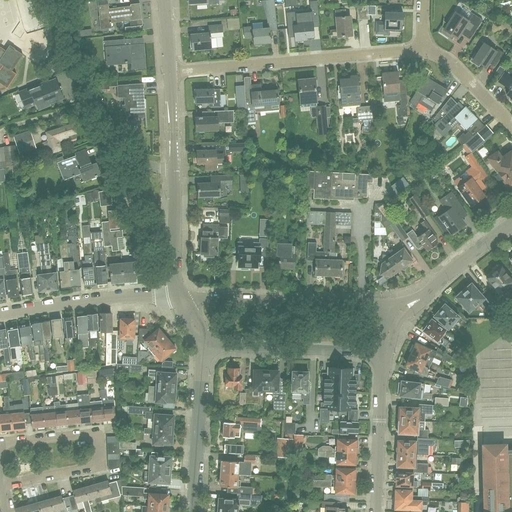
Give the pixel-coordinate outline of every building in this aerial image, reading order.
[(107,0),(99,0),(97,0),(98,6),(99,6),(100,16),(99,16),(101,30),(111,28),(111,24),(130,21),(131,21),(132,27),(125,28),(126,34),(142,32),(141,26),(142,26),(141,20),(142,20),(139,4),(130,5),(130,6),(108,9),(108,5),(107,0)] [(244,28),(243,28),(244,38),(252,37),(252,39),(253,39),(254,45),(271,43),(270,31),(277,31),(276,19),(275,1),(265,2),(268,14),(268,20),(269,28),(268,28),(263,29),(252,30),(252,27),(252,28),(244,28)] [(294,24),(287,24),(288,38),(295,37),(296,41),(307,40),(307,38),(314,38),(313,27),(312,18),(312,15),(318,14),(317,1),(309,1),(310,11),(310,12),(293,14),(294,24)] [(357,6),(358,20),(369,20),(368,6),(357,6)] [(338,37),(352,36),(350,17),(344,17),(344,10),(336,11),(336,18),(338,37)] [(376,22),(376,34),(389,35),(389,32),(403,32),(403,13),(397,13),(397,11),(391,11),(391,13),(385,13),(385,22),(376,22)] [(444,18),(443,18),(442,26),(439,32),(452,40),(454,37),(457,39),(461,34),(470,40),(483,20),(473,14),(468,21),(456,12),(448,24),(444,21),(444,18)] [(229,31),(239,30),(238,18),(228,19),(229,31)] [(210,34),(191,35),(193,50),(212,49),(217,48),(216,38),(218,38),(223,37),(222,25),(209,26),(210,34)] [(124,45),(123,39),(105,41),(105,47),(106,54),(110,54),(110,57),(116,57),(117,63),(125,62),(125,63),(128,63),(127,62),(131,62),(131,70),(145,68),(144,44),(124,45)] [(496,51),(484,43),(477,54),(475,53),(470,61),(479,67),(480,65),(485,68),(489,63),(494,67),(504,53),(497,49),(496,51)] [(5,51),(2,49),(0,47),(0,83),(7,88),(16,74),(12,71),(23,55),(9,46),(5,51)] [(511,70),(508,68),(499,82),(511,90),(507,95),(511,98),(511,101),(511,70)] [(384,73),(382,73),(384,102),(400,100),(401,105),(401,107),(397,108),(398,118),(408,117),(408,115),(407,111),(410,111),(409,108),(408,107),(407,103),(407,95),(406,93),(400,94),(399,81),(398,72),(388,73),(389,74),(384,74),(384,73)] [(341,91),(338,91),(339,99),(341,99),(342,107),(359,105),(357,76),(350,77),(350,79),(340,80),(341,91)] [(426,77),(412,99),(409,102),(410,107),(415,109),(419,103),(431,111),(436,103),(438,104),(447,90),(426,77)] [(49,106),(49,105),(63,99),(55,79),(41,85),(40,84),(19,93),(25,108),(36,104),(38,110),(49,106)] [(300,104),(316,102),(314,80),(298,81),(300,104)] [(137,115),(145,115),(144,84),(129,85),(117,85),(118,98),(124,98),(125,105),(122,105),(126,116),(137,115)] [(244,92),(244,95),(245,106),(247,123),(256,123),(255,113),(255,105),(264,105),(265,112),(280,111),(279,103),(278,91),(262,92),(260,85),(251,85),(251,91),(244,92)] [(213,107),(220,107),(219,89),(194,90),(195,104),(213,103),(213,107)] [(477,119),(465,107),(464,108),(458,102),(457,104),(451,97),(433,120),(435,122),(438,119),(439,121),(434,126),(443,135),(449,130),(448,129),(449,125),(455,119),(466,130),(467,129),(474,136),(477,133),(484,127),(477,119)] [(371,106),(357,108),(357,118),(358,118),(358,123),(364,123),(364,127),(371,128),(371,122),(373,122),(372,115),(372,106),(371,106)] [(325,107),(316,108),(317,118),(318,128),(319,128),(326,128),(326,118),(330,118),(329,110),(325,110),(325,108),(325,107)] [(214,117),(202,118),(201,118),(201,117),(198,117),(198,118),(196,118),(196,131),(218,130),(217,124),(233,123),(232,111),(214,111),(214,117)] [(68,140),(75,138),(74,133),(75,133),(72,124),(46,132),(48,140),(42,142),(46,153),(52,151),(52,152),(61,149),(58,141),(67,138),(68,140)] [(19,154),(37,149),(30,131),(13,136),(19,154)] [(477,133),(474,136),(465,144),(472,152),(484,141),(477,133)] [(347,136),(348,144),(358,143),(357,135),(347,136)] [(220,170),(220,163),(225,163),(224,144),(215,144),(215,150),(197,151),(197,156),(195,158),(195,163),(197,163),(197,164),(205,164),(205,170),(220,170)] [(244,144),(230,145),(230,152),(233,152),(244,152),(246,152),(246,144),(244,144)] [(15,145),(4,147),(4,149),(5,159),(6,162),(13,161),(17,160),(17,158),(16,147),(15,145)] [(56,158),(58,163),(57,163),(63,181),(80,174),(83,182),(102,176),(97,162),(91,164),(86,149),(75,154),(76,156),(64,160),(62,156),(56,158)] [(511,154),(511,153),(501,159),(497,153),(488,159),(497,173),(496,174),(502,182),(503,181),(508,189),(511,186),(511,154)] [(479,178),(481,181),(488,176),(480,164),(471,154),(468,156),(476,167),(473,169),(479,178)] [(461,186),(458,188),(461,193),(471,206),(477,201),(483,197),(481,194),(480,192),(473,183),(479,178),(473,169),(460,179),(464,184),(461,186)] [(373,175),(336,173),(315,172),(313,199),(354,201),(354,197),(367,198),(367,183),(372,183),(373,175)] [(211,184),(198,184),(198,197),(220,196),(220,199),(227,197),(227,189),(226,189),(226,184),(231,184),(231,176),(219,176),(211,177),(211,184)] [(101,207),(107,207),(106,191),(99,192),(99,199),(101,207)] [(93,193),(86,193),(87,204),(95,203),(95,199),(94,193),(93,193)] [(444,233),(449,230),(451,234),(465,224),(455,211),(461,208),(450,193),(440,201),(447,211),(440,216),(438,214),(433,218),(444,233)] [(490,194),(485,198),(488,202),(494,198),(490,194)] [(415,195),(409,199),(423,219),(429,215),(415,195)] [(110,222),(109,222),(110,230),(111,230),(122,229),(121,211),(109,212),(110,222)] [(306,224),(324,225),(325,212),(307,212),(306,224)] [(329,253),(334,253),(335,225),(351,226),(351,213),(325,212),(324,225),(323,247),(329,247),(329,253)] [(391,213),(384,218),(390,226),(391,227),(397,222),(391,213)] [(407,235),(409,237),(418,249),(423,245),(427,251),(438,243),(435,239),(437,237),(425,220),(420,223),(424,229),(422,230),(424,233),(418,237),(412,230),(407,235)] [(109,222),(102,223),(102,231),(102,232),(103,242),(104,247),(111,247),(110,232),(110,230),(109,222)] [(401,228),(397,222),(391,227),(401,242),(408,237),(401,228)] [(89,225),(82,226),(83,238),(90,237),(89,225)] [(218,228),(218,225),(203,225),(202,238),(201,237),(200,255),(202,255),(204,257),(213,258),(214,255),(217,255),(218,239),(228,239),(228,228),(218,228)] [(122,231),(110,232),(111,247),(112,251),(112,252),(116,251),(118,251),(117,238),(122,238),(122,231)] [(60,241),(59,241),(61,260),(63,260),(64,271),(59,272),(61,289),(71,288),(70,272),(69,259),(67,244),(66,235),(61,236),(59,236),(60,241)] [(238,248),(237,256),(239,256),(239,267),(241,267),(241,270),(248,270),(248,267),(257,267),(257,261),(259,261),(260,252),(266,253),(266,239),(260,239),(260,245),(240,245),(240,248),(238,248)] [(95,267),(96,272),(97,285),(107,284),(106,272),(104,251),(103,242),(93,243),(94,262),(98,262),(98,266),(95,267)] [(48,243),(44,244),(49,291),(58,290),(56,273),(51,273),(48,243)] [(83,268),(84,286),(94,285),(90,243),(83,244),(84,256),(87,255),(88,267),(83,268)] [(297,247),(292,247),(292,244),(277,243),(276,246),(277,246),(277,256),(278,256),(278,268),(294,269),(294,259),(297,259),(297,247)] [(314,275),(328,276),(329,258),(329,253),(329,247),(323,247),(323,252),(316,252),(317,243),(308,243),(307,261),(315,262),(314,272),(314,275)] [(49,291),(44,244),(35,245),(36,252),(38,252),(41,274),(36,275),(39,292),(49,291)] [(69,259),(70,272),(71,288),(81,287),(79,270),(74,270),(71,244),(67,244),(69,259)] [(391,256),(401,270),(402,269),(403,270),(408,267),(407,265),(413,261),(403,248),(395,253),(393,249),(390,251),(390,255),(391,256)] [(5,272),(6,279),(8,297),(19,296),(16,272),(16,270),(11,270),(9,253),(2,253),(3,257),(5,272)] [(17,254),(19,272),(22,295),(33,294),(30,273),(27,253),(17,254)] [(329,258),(328,276),(341,277),(341,272),(342,261),(336,261),(336,258),(336,253),(334,253),(329,253),(329,258)] [(396,272),(401,270),(391,256),(387,259),(385,255),(383,255),(380,272),(379,275),(384,276),(386,279),(396,272)] [(228,273),(223,257),(211,261),(216,277),(228,273)] [(122,264),(124,282),(136,281),(135,272),(134,262),(122,264)] [(124,282),(122,264),(110,265),(110,272),(111,283),(124,282)] [(511,284),(511,277),(511,275),(509,276),(502,267),(501,268),(498,267),(494,270),(495,272),(487,278),(500,296),(501,295),(504,299),(511,294),(507,289),(505,290),(505,289),(511,284)] [(469,311),(482,300),(483,299),(471,285),(469,283),(463,288),(465,290),(457,297),(464,305),(463,308),(465,310),(467,310),(469,311)] [(495,302),(505,315),(506,315),(511,312),(500,298),(495,302)] [(456,320),(460,324),(464,327),(467,327),(466,319),(458,311),(455,314),(445,306),(444,306),(439,311),(437,310),(434,314),(435,316),(434,317),(448,329),(456,320)] [(88,339),(89,347),(94,347),(94,342),(99,338),(97,314),(96,315),(96,313),(93,314),(93,315),(87,316),(88,339)] [(117,364),(117,349),(117,340),(117,332),(113,332),(113,333),(112,333),(111,314),(100,314),(101,333),(106,333),(106,366),(117,364)] [(88,339),(87,316),(77,317),(78,334),(79,340),(88,339)] [(67,366),(68,371),(74,371),(79,371),(78,359),(71,360),(69,338),(75,338),(73,317),(63,319),(65,339),(67,360),(67,366)] [(134,338),(133,338),(134,322),(135,322),(135,320),(134,319),(133,318),(130,318),(129,320),(121,320),(121,340),(117,340),(117,349),(124,349),(124,340),(134,340),(134,338)] [(61,319),(51,320),(53,339),(60,338),(60,343),(63,343),(63,338),(61,319)] [(445,347),(448,342),(440,336),(445,330),(431,320),(430,321),(429,320),(425,325),(427,326),(423,331),(428,334),(427,335),(432,339),(432,338),(445,347)] [(49,361),(47,340),(51,339),(49,321),(40,322),(45,362),(49,361)] [(34,342),(39,341),(41,362),(45,362),(40,322),(32,324),(34,342)] [(30,360),(31,360),(32,366),(36,365),(35,360),(33,344),(30,324),(19,326),(22,345),(29,344),(29,346),(28,346),(30,360)] [(18,364),(22,363),(17,327),(8,329),(12,360),(17,359),(18,364)] [(149,354),(151,352),(167,339),(162,334),(163,332),(158,328),(154,331),(155,332),(151,336),(150,335),(147,337),(147,330),(139,329),(138,341),(145,341),(149,347),(148,348),(150,350),(147,352),(149,354)] [(11,365),(8,348),(6,329),(0,330),(0,349),(3,349),(5,366),(11,365)] [(171,344),(167,339),(151,352),(149,354),(144,358),(148,363),(153,359),(151,357),(153,355),(154,356),(156,354),(162,361),(168,356),(167,355),(171,351),(173,352),(176,350),(173,343),(171,344)] [(413,345),(409,354),(425,361),(431,364),(434,358),(441,361),(441,359),(450,363),(452,358),(451,358),(447,355),(438,349),(436,351),(424,346),(424,347),(416,344),(415,346),(413,345)] [(451,358),(452,358),(463,365),(467,360),(455,352),(451,358)] [(431,364),(425,361),(409,354),(405,363),(407,364),(407,365),(414,368),(413,370),(425,375),(430,377),(434,377),(435,373),(428,370),(431,364)] [(241,386),(241,377),(239,377),(239,369),(228,368),(228,376),(226,376),(225,385),(234,386),(234,390),(240,390),(240,386),(241,386)] [(348,422),(340,422),(339,431),(332,431),(332,435),(348,435),(348,433),(358,433),(358,422),(356,422),(357,405),(355,405),(356,381),(358,381),(358,377),(353,377),(353,369),(327,368),(327,376),(323,376),(322,380),(324,380),(323,404),(321,404),(321,422),(329,422),(329,411),(348,411),(348,422)] [(246,390),(246,404),(258,404),(259,390),(266,391),(266,370),(260,369),(259,371),(254,371),(254,390),(252,390),(246,390)] [(156,387),(175,388),(176,374),(161,373),(161,371),(149,370),(148,376),(154,377),(154,380),(157,380),(156,387)] [(266,370),(266,391),(272,391),(272,397),(274,397),(274,409),(284,410),(285,394),(279,394),(279,391),(278,391),(278,379),(278,372),(273,372),(273,370),(266,370)] [(292,372),(291,393),(292,394),(301,395),(300,399),(303,399),(303,405),(309,405),(310,392),(308,392),(308,393),(308,372),(300,372),(299,371),(296,371),(295,372),(292,372)] [(86,373),(77,374),(78,381),(87,380),(86,373)] [(439,377),(435,385),(447,388),(451,381),(439,377)] [(400,396),(422,398),(431,399),(431,394),(424,393),(424,384),(421,384),(421,382),(406,381),(405,382),(401,382),(401,383),(398,383),(397,394),(400,394),(400,396)] [(101,391),(102,402),(103,421),(116,420),(114,406),(114,401),(107,401),(106,390),(105,390),(104,382),(100,383),(101,391)] [(175,395),(175,388),(156,387),(149,387),(148,402),(164,403),(164,406),(173,407),(173,402),(174,402),(174,401),(176,400),(176,396),(175,395)] [(78,404),(80,423),(91,422),(90,403),(84,404),(83,395),(77,395),(78,404)] [(4,407),(5,415),(0,415),(0,431),(12,430),(9,400),(9,398),(5,398),(6,407),(4,407)] [(435,398),(434,406),(448,407),(448,399),(435,398)] [(9,400),(12,430),(25,429),(24,413),(17,414),(16,399),(9,400)] [(54,403),(54,406),(56,426),(67,425),(66,405),(60,406),(60,402),(54,403)] [(90,403),(91,422),(103,421),(102,402),(90,403)] [(67,425),(80,423),(78,404),(71,405),(66,405),(67,425)] [(399,420),(399,421),(424,422),(424,413),(433,413),(433,405),(419,404),(419,408),(400,408),(399,414),(398,415),(398,418),(399,420)] [(42,407),(44,427),(56,426),(54,406),(42,407)] [(31,415),(32,428),(44,427),(42,407),(31,409),(31,415)] [(128,412),(128,413),(146,414),(145,418),(148,418),(151,419),(151,421),(154,421),(154,429),(173,431),(174,416),(159,415),(160,413),(153,413),(153,408),(128,407),(128,412)] [(224,422),(223,437),(234,438),(234,437),(240,437),(240,432),(260,433),(261,419),(235,417),(234,423),(224,422)] [(428,430),(424,430),(424,422),(399,421),(399,422),(397,423),(397,427),(399,428),(398,434),(417,434),(417,438),(421,439),(428,439),(428,430)] [(293,435),(294,435),(294,431),(294,424),(285,424),(285,430),(284,435),(293,435)] [(144,429),(144,433),(151,434),(153,433),(153,444),(162,445),(162,446),(163,446),(170,446),(170,444),(172,444),(172,443),(173,442),(174,438),(172,437),(172,436),(173,431),(154,429),(148,429),(144,429)] [(292,459),(293,435),(284,435),(283,459),(292,459)] [(332,452),(336,452),(355,453),(356,448),(358,448),(358,442),(356,441),(347,440),(347,438),(338,438),(338,447),(336,447),(336,450),(332,450),(329,448),(322,447),(322,451),(326,452),(332,452)] [(398,453),(398,454),(414,455),(428,455),(429,446),(432,446),(435,444),(435,439),(428,439),(421,439),(420,442),(398,441),(398,447),(396,448),(396,452),(398,453)] [(224,445),(224,453),(243,455),(243,446),(224,445)] [(511,511),(511,450),(505,451),(505,445),(483,446),(484,511),(511,511)] [(151,456),(150,471),(170,472),(170,471),(171,471),(172,466),(170,465),(171,458),(157,457),(157,453),(151,452),(151,457),(151,456)] [(355,458),(355,453),(336,452),(336,457),(338,457),(337,466),(346,466),(346,464),(355,464),(357,464),(357,458),(355,458)] [(413,469),(413,472),(428,473),(428,464),(415,463),(415,462),(414,462),(414,455),(398,454),(398,455),(396,456),(396,460),(397,461),(397,467),(408,467),(408,468),(413,469)] [(256,457),(255,458),(244,457),(244,462),(244,463),(251,464),(255,464),(266,465),(266,458),(256,457)] [(120,460),(108,461),(108,469),(121,466),(120,460)] [(221,461),(221,474),(238,475),(248,476),(250,476),(251,464),(244,463),(244,462),(239,462),(221,461)] [(331,476),(331,481),(335,481),(354,482),(355,477),(356,477),(357,471),(355,471),(355,470),(346,470),(346,468),(337,468),(335,468),(335,476),(331,476)] [(169,483),(170,472),(150,471),(144,471),(143,482),(150,482),(149,487),(156,487),(156,483),(169,483)] [(428,473),(413,472),(413,473),(396,472),(396,473),(394,474),(394,479),(396,481),(396,486),(418,487),(419,482),(420,480),(421,473),(428,473)] [(240,481),(238,481),(238,475),(221,474),(220,487),(237,488),(237,487),(240,487),(240,481)] [(108,481),(97,484),(100,496),(102,501),(120,496),(120,495),(122,495),(122,490),(122,487),(121,480),(116,481),(109,483),(108,481)] [(331,481),(331,484),(335,484),(335,486),(334,494),(335,494),(335,495),(345,495),(345,493),(354,494),(354,493),(356,493),(356,487),(354,487),(354,482),(335,481),(331,481)] [(88,499),(95,497),(96,503),(98,511),(104,510),(102,501),(100,496),(97,484),(85,488),(88,499)] [(149,506),(169,508),(169,501),(167,501),(168,495),(150,494),(143,493),(144,488),(122,487),(123,496),(143,497),(143,499),(149,500),(149,506)] [(69,498),(68,498),(72,511),(77,511),(77,509),(78,509),(76,503),(82,501),(85,511),(91,511),(90,506),(88,499),(85,488),(73,491),(74,496),(76,501),(70,503),(69,498)] [(395,496),(395,500),(429,501),(429,496),(412,495),(412,491),(395,490),(395,491),(394,492),(394,495),(395,496)] [(217,505),(217,511),(227,511),(236,511),(237,505),(244,506),(251,506),(252,496),(238,495),(238,499),(233,499),(233,500),(219,499),(219,504),(217,505)] [(72,511),(68,498),(69,501),(64,503),(62,496),(50,499),(53,511),(59,509),(60,511),(72,511)] [(53,511),(50,499),(39,503),(41,511),(53,511)] [(429,501),(395,500),(395,504),(393,504),(393,507),(394,508),(394,510),(421,511),(421,505),(427,505),(427,501),(429,501)] [(322,501),(322,507),(326,507),(325,511),(346,511),(347,509),(340,508),(334,508),(335,502),(324,501),(322,501)] [(41,511),(39,503),(27,506),(28,511),(41,511)]
